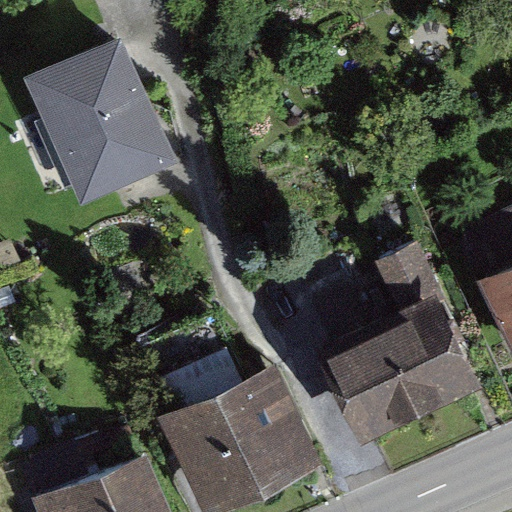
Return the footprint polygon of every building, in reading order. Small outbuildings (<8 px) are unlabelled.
[(171,154),(109,25),(15,70),(77,199),(171,154)] [(511,200),(460,225),(511,336),(511,200)] [(411,301),(314,344),(358,445),(488,388),(416,224),(383,239),(411,301)] [(227,343),(148,379),(206,508),(305,463),(260,364),(241,373),(227,343)] [(158,511),(133,451),(38,492),(46,511),(158,511)]
